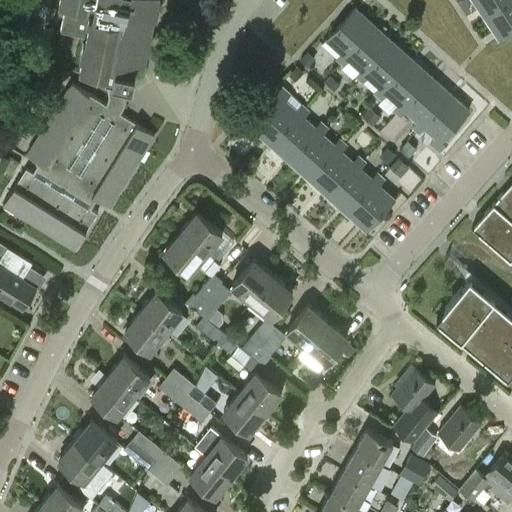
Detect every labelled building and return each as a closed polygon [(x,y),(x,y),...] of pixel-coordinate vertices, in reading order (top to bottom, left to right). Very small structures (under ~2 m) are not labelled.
[(58,0),(59,0),(66,2),(60,30),(86,36),(79,68),(104,73),(104,75),(104,81),(105,85),(107,89),(108,93),(108,97),(107,101),(106,104),(120,113),(124,107),(124,101),(123,94),(123,87),(126,79),(131,74),(131,72),(133,72),(135,62),(144,63),(157,0),(58,0)] [(472,0),(484,17),(510,0),(472,0)] [(511,0),(510,0),(484,17),(498,39),(511,29),(511,0)] [(351,11),(328,37),(342,50),(335,57),(336,58),(340,61),(344,65),(348,60),(351,57),(347,54),(374,24),(355,7),(351,11)] [(347,54),(351,57),(362,68),(360,70),(355,75),(359,78),(362,81),(363,81),(369,74),(366,71),(393,41),(374,24),(347,54)] [(412,58),(393,41),(366,71),(369,74),(363,81),(375,92),(374,93),(378,95),(381,99),(388,91),(384,88),(412,58)] [(404,111),(407,108),(403,105),(430,75),(412,58),(384,88),(388,91),(400,102),(397,105),(393,109),(396,113),(400,116),(404,111)] [(403,105),(407,108),(419,119),(416,122),(412,126),(415,129),(419,133),(423,128),(426,125),(422,122),(449,92),(430,75),(403,105)] [(136,123),(120,113),(106,104),(90,93),(72,82),(36,139),(26,154),(39,162),(44,165),(91,195),(97,199),(109,207),(154,135),(136,123)] [(251,127),(271,145),(298,115),(294,112),(301,104),(289,93),(290,93),(282,86),(273,97),(276,100),(251,127)] [(469,109),(449,92),(422,122),(426,125),(437,136),(435,138),(435,139),(431,143),(438,150),(447,141),(444,138),(469,109)] [(317,132),(313,129),(302,119),(305,115),(309,111),(305,107),(301,104),(294,112),(298,115),(271,145),(290,162),(317,132)] [(290,162),(309,179),(336,150),(332,146),(320,136),(328,128),(324,125),(320,121),(313,129),(317,132),(290,162)] [(336,150),(309,179),(328,197),(355,167),(351,163),(340,153),(343,149),(347,145),(343,141),(339,138),(332,146),(336,150)] [(328,197),(346,213),(373,183),(369,180),(359,170),(361,167),(365,163),(366,162),(362,159),(358,155),(354,160),(351,163),(355,167),(328,197)] [(26,167),(14,186),(86,231),(97,213),(90,209),(97,199),(91,195),(44,165),(39,162),(33,172),(26,167)] [(373,183),(346,213),(351,218),(366,231),(392,201),(377,187),(380,183),(384,179),(380,175),(377,172),(376,173),(372,177),(369,180),(373,183)] [(511,180),(492,203),(511,221),(511,180)] [(14,186),(3,205),(74,249),(86,231),(14,186)] [(511,257),(511,221),(492,203),(471,226),(509,261),(511,257)] [(206,252),(222,233),(196,211),(180,230),(206,252)] [(185,300),(197,310),(222,281),(223,280),(214,272),(221,264),(206,252),(180,230),(164,250),(190,272),(198,263),(212,275),(195,294),(192,291),(185,300)] [(31,262),(0,242),(0,252),(2,254),(0,257),(0,293),(22,307),(35,286),(21,278),(31,262)] [(231,284),(252,302),(274,275),(253,258),(231,284)] [(270,317),(292,291),(274,275),(252,302),(270,317)] [(435,319),(459,339),(492,299),(468,279),(435,319)] [(222,281),(197,310),(203,314),(208,318),(215,310),(232,290),(222,281)] [(156,290),(140,310),(166,331),(182,311),(156,290)] [(492,299),(459,339),(483,359),(511,323),(511,315),(496,302),(492,299)] [(286,329),(306,346),(328,320),(308,303),(286,329)] [(150,351),(166,331),(140,310),(124,330),(150,351)] [(208,318),(203,314),(195,324),(217,342),(225,332),(221,329),(208,318)] [(248,336),(259,345),(276,326),(264,316),(248,336)] [(325,362),(347,336),(328,320),(306,346),(325,362)] [(511,372),(511,323),(483,359),(507,379),(511,372)] [(276,326),(259,345),(270,353),(272,354),(287,334),(276,326)] [(242,346),(225,332),(217,342),(230,353),(226,357),(238,368),(243,363),(251,369),(258,361),(259,360),(242,346)] [(262,362),(270,353),(259,345),(248,336),(241,344),(262,362)] [(124,354),(107,375),(132,396),(150,375),(124,354)] [(392,392),(407,404),(391,424),(412,441),(428,421),(424,419),(433,407),(423,399),(435,383),(413,365),(392,392)] [(187,394),(195,384),(174,367),(166,376),(187,394)] [(255,370),(239,390),(266,411),(282,392),(255,370)] [(132,396),(107,375),(91,394),(117,415),(132,396)] [(158,385),(180,403),(187,394),(166,376),(158,385)] [(195,384),(187,394),(209,411),(217,402),(195,384)] [(266,411),(239,390),(223,410),(249,431),(266,411)] [(202,421),(209,411),(187,394),(180,403),(202,421)] [(482,422),(460,404),(438,431),(459,448),(482,422)] [(91,419),(74,439),(100,461),(117,440),(91,419)] [(367,426),(354,448),(380,463),(393,441),(367,426)] [(426,428),(411,447),(428,459),(434,451),(429,447),(437,435),(426,428)] [(130,439),(152,456),(160,446),(138,429),(130,439)] [(222,433),(204,455),(230,477),(248,455),(222,433)] [(84,480),(100,461),(74,439),(58,458),(84,480)] [(123,448),(144,466),(152,456),(130,439),(123,448)] [(160,446),(152,456),(174,475),(182,465),(160,446)] [(368,484),(380,463),(354,448),(351,454),(342,469),(368,484)] [(483,474),(475,467),(458,488),(473,501),(488,481),(492,484),(490,487),(508,501),(511,495),(511,455),(505,450),(489,470),(488,469),(483,474)] [(400,473),(417,483),(428,464),(411,454),(400,473)] [(216,495),(230,477),(204,455),(190,473),(216,495)] [(174,475),(152,456),(144,466),(167,484),(174,475)] [(342,469),(330,491),(356,505),(368,484),(342,469)] [(450,501),(458,490),(439,473),(430,483),(450,501)] [(412,481),(401,474),(391,492),(403,499),(412,481)] [(58,483),(41,503),(51,511),(77,511),(84,505),(58,483)] [(352,511),(356,505),(330,491),(318,511),(352,511)] [(127,511),(105,494),(97,503),(107,511),(127,511)] [(205,511),(188,497),(175,511),(205,511)] [(380,511),(394,511),(398,506),(386,500),(380,511)] [(51,511),(41,503),(34,511),(51,511)] [(90,511),(107,511),(97,503),(90,511)]
